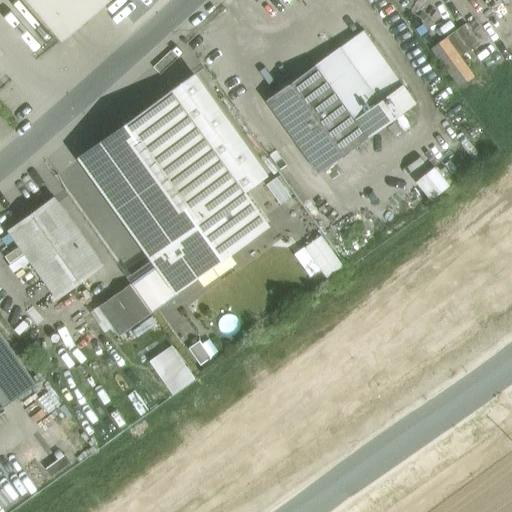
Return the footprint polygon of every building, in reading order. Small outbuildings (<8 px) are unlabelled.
[(26,0),(62,41),(110,0),(26,0)] [(458,53),(478,42),(467,23),(437,40),(460,82),(471,76),(458,53)] [(378,102),(339,48),(315,65),(354,120),(378,102)] [(354,120),(315,65),(266,100),(319,174),(368,139),(354,120)] [(265,175),(194,76),(171,92),(242,192),(265,175)] [(378,102),(354,120),(368,139),(416,104),(402,85),(378,102)] [(171,92),(80,157),(157,265),(176,290),(266,226),(242,192),(171,92)] [(103,264),(55,198),(9,232),(56,298),(103,264)] [(347,217),(333,227),(339,235),(353,225),(347,217)] [(320,235),(304,247),(328,280),(344,268),(320,235)] [(157,265),(131,284),(152,313),(178,294),(176,290),(157,265)] [(131,284),(98,307),(119,336),(152,313),(131,284)] [(0,408),(35,384),(0,334),(0,408)] [(199,341),(189,348),(200,365),(211,357),(199,341)] [(169,344),(146,359),(169,393),(192,378),(169,344)]
